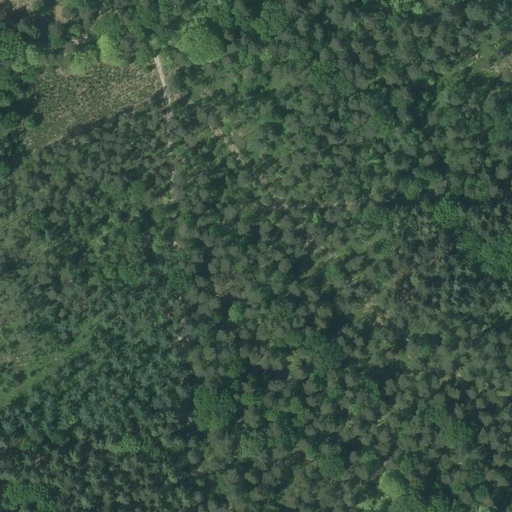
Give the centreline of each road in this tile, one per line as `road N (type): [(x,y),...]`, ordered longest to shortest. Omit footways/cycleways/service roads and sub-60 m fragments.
road 1 (track): [(148,22),(190,511)]
road 2 (track): [(169,211),(511,190)]
road 3 (track): [(190,0),(141,26),(0,59)]
